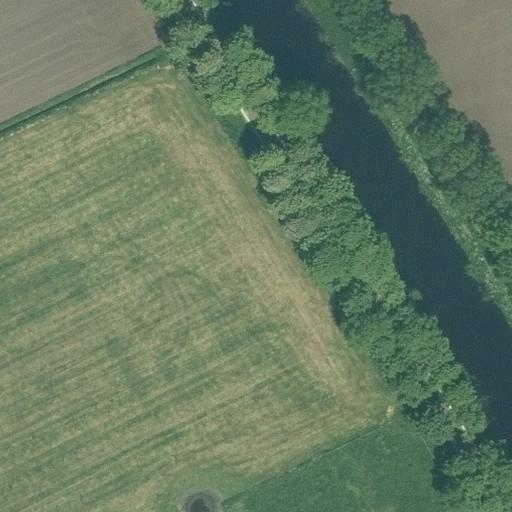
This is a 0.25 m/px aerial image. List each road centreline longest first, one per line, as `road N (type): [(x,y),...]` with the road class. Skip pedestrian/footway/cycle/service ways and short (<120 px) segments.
road 1 (unclassified): [(505,511),(181,0)]
road 2 (unclassified): [(511,275),(338,0)]
